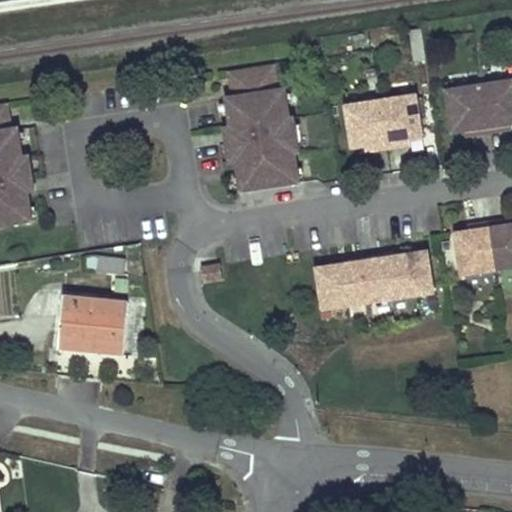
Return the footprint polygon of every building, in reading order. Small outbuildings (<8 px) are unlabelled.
[(277,70),(231,76),(235,100),(232,101),(235,130),(237,142),(228,143),(231,168),(241,167),(245,193),(302,186),(298,159),(303,159),(299,120),(293,121),(289,93),(280,94),(277,70)] [(511,83),(484,88),(492,139),(503,138),(502,130),(511,129),(511,128),(511,83)] [(478,134),(479,141),(492,139),(484,88),(449,93),(456,138),(462,137),(468,136),(478,134)] [(384,103),(392,154),(403,152),(402,146),(413,144),(421,143),(428,142),(421,98),(384,103)] [(379,149),(380,156),(386,155),(392,154),(384,103),(351,108),(358,152),(369,150),(379,149)] [(0,109),(0,133),(16,132),(12,108),(0,109)] [(503,138),(511,136),(511,129),(502,130),(503,138)] [(235,130),(226,131),(228,143),(237,142),(235,130)] [(16,132),(0,133),(0,226),(36,222),(32,194),(30,180),(36,179),(33,158),(27,159),(23,131),(16,132)] [(468,136),(469,142),(479,141),(478,134),(468,136)] [(403,152),(414,151),(413,144),(402,146),(403,152)] [(369,150),(370,158),(380,156),(379,149),(369,150)] [(511,232),(510,233),(509,223),(493,227),(500,276),(511,274),(511,232)] [(500,276),(493,227),(481,228),(482,237),(472,239),(459,241),(465,281),(500,276)] [(482,237),(481,228),(476,229),(470,230),(472,239),(482,237)] [(126,259),(98,255),(97,273),(124,276),(126,259)] [(363,265),(320,271),(327,315),(437,298),(431,255),(363,265)] [(217,268),(197,271),(200,289),(220,286),(217,268)] [(123,355),(128,302),(64,296),(60,343),(90,346),(89,352),(103,353),(123,355)]
